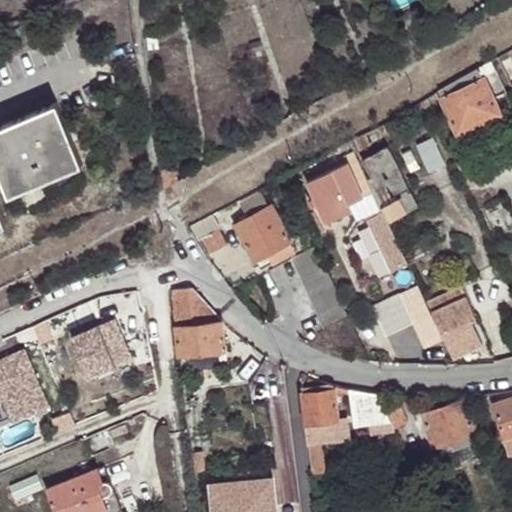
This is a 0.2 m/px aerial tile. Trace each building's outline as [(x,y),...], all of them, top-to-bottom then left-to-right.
[(500,113),(477,69),(438,91),(460,135),(461,134),(499,113),(500,113)] [(430,104),(426,97),(419,100),(423,107),(430,104)] [(0,126),(0,173),(9,194),(82,163),(57,103),(0,126)] [(504,123),(499,113),(461,134),(466,144),(504,123)] [(395,129),(390,117),(363,132),(369,144),(395,129)] [(370,176),(366,177),(387,222),(418,205),(387,145),(361,159),(370,176)] [(159,189),(159,190),(162,189),(175,180),(170,154),(156,156),(159,189)] [(366,176),(358,161),(347,166),(354,181),(366,176)] [(354,181),(347,166),(308,185),(326,224),(352,212),(348,204),(363,198),(354,181)] [(487,198),(473,168),(462,174),(476,204),(487,198)] [(348,204),(352,212),(353,216),(368,209),(363,198),(348,204)] [(268,256),(292,243),(273,207),(236,227),(255,263),(268,256)] [(210,215),(189,227),(198,243),(205,239),(212,253),(225,246),(210,215)] [(296,252),(292,243),(268,256),(272,264),(296,252)] [(347,315),(315,248),(291,260),(323,327),(347,315)] [(221,320),(223,319),(210,307),(189,287),(172,289),(179,352),(224,347),(221,320)] [(393,288),(364,302),(378,333),(408,319),(393,288)] [(426,304),(452,357),(480,342),(469,318),(473,317),(458,288),(426,304)] [(104,360),(118,354),(107,329),(94,335),(104,360)] [(92,366),(104,360),(94,335),(81,341),(92,366)] [(68,346),(79,371),(92,366),(81,341),(68,346)] [(54,352),(65,377),(79,371),(68,346),(54,352)] [(41,359),(51,384),(65,377),(54,352),(41,359)] [(27,364),(38,389),(51,384),(41,359),(27,364)] [(14,370),(24,395),(38,389),(27,364),(14,370)] [(14,370),(1,376),(12,401),(24,395),(14,370)] [(339,421),(334,385),(329,383),(327,383),(319,380),(315,378),(309,376),(304,373),(300,376),(305,420),(308,434),(311,462),(326,460),(352,457),(347,420),(339,421)] [(406,417),(396,394),(377,392),(389,420),(406,417)] [(511,398),(493,404),(504,438),(510,436),(511,443),(511,398)] [(422,413),(433,446),(476,432),(465,399),(422,413)] [(476,432),(433,446),(436,455),(479,441),(476,432)] [(326,460),(311,462),(313,475),(328,473),(326,460)] [(42,489),(51,511),(105,511),(99,496),(102,496),(105,494),(107,491),(107,488),(107,485),(104,482),(102,482),(100,482),(95,468),(42,489)] [(11,481),(17,498),(38,490),(31,473),(11,481)] [(273,511),(269,479),(209,485),(212,511),(273,511)]
